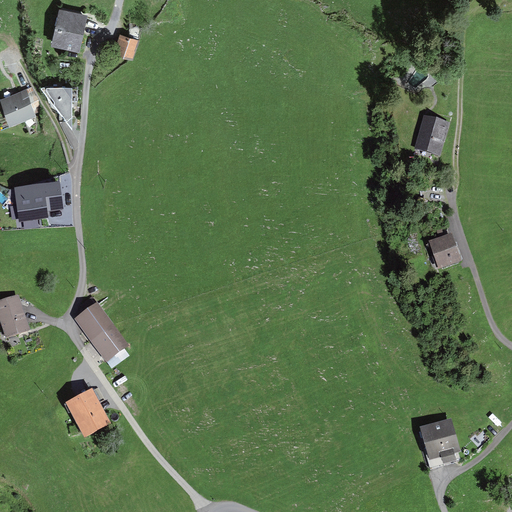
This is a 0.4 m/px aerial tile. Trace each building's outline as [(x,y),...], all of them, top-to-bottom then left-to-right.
[(86,18),(62,11),(52,47),(76,54),(86,18)] [(136,43),(120,39),(116,56),(132,60),(136,43)] [(76,87),(43,88),(75,134),(76,87)] [(31,90),(0,101),(11,129),(41,117),(31,90)] [(449,122),(422,114),(413,149),(440,158),(449,122)] [(61,186),(28,189),(28,199),(14,200),(16,224),(46,221),(45,213),(64,211),(61,186)] [(454,234),(428,241),(436,270),(463,262),(454,234)] [(30,329),(18,295),(0,300),(0,315),(7,336),(30,329)] [(99,304),(77,319),(106,364),(128,349),(99,304)] [(89,392),(69,403),(86,433),(106,422),(89,392)] [(461,455),(451,420),(417,430),(429,470),(440,467),(436,455),(451,450),(453,457),(461,455)]
